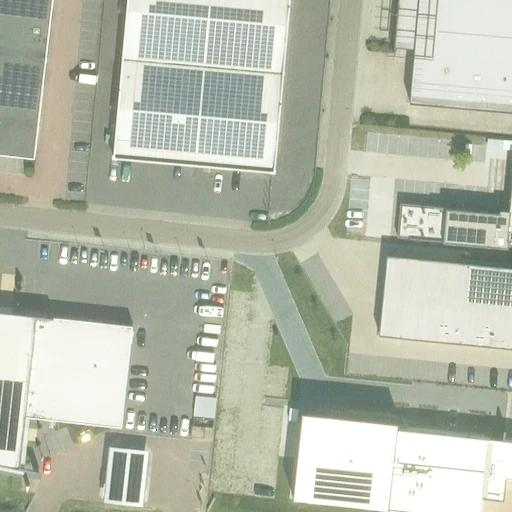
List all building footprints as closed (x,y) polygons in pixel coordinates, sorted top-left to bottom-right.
[(0,0),(0,152),(25,155),(26,155),(34,156),(35,151),(52,0),(0,0)] [(275,171),(290,0),(125,0),(112,156),(275,171)] [(511,0),(397,0),(393,53),(395,53),(395,46),(414,48),(409,101),(424,103),(511,110),(511,0)] [(400,203),(397,237),(510,247),(510,239),(511,238),(511,195),(511,209),(500,208),(499,212),(400,203)] [(228,235),(228,219),(196,218),(196,234),(228,235)] [(511,264),(387,252),(379,334),(511,346),(511,264)] [(122,426),(133,324),(0,309),(0,462),(20,467),(26,415),(122,426)] [(194,385),(195,407),(213,406),(212,384),(194,385)] [(302,408),(292,497),(433,511),(481,511),(483,496),(504,498),(506,476),(511,476),(511,438),(502,438),(490,437),(397,427),(398,419),(302,408)] [(203,440),(205,428),(191,427),(189,438),(203,440)] [(151,450),(111,446),(105,501),(145,505),(151,450)]
